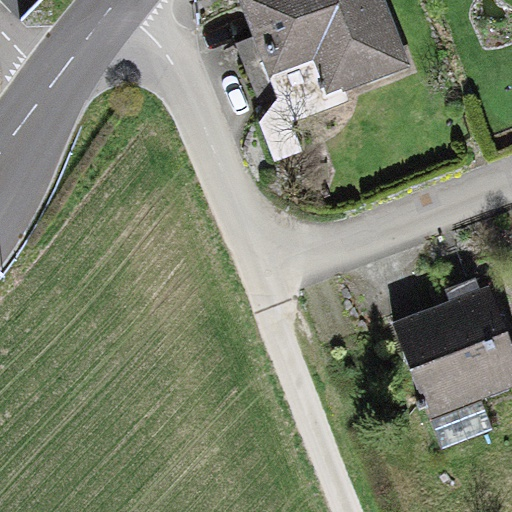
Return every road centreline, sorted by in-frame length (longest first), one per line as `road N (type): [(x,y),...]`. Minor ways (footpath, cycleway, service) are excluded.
road 1 (residential): [(115,1),(168,55),(198,105),(262,271)]
road 2 (residential): [(511,179),(262,271)]
road 3 (residential): [(262,271),(352,511)]
